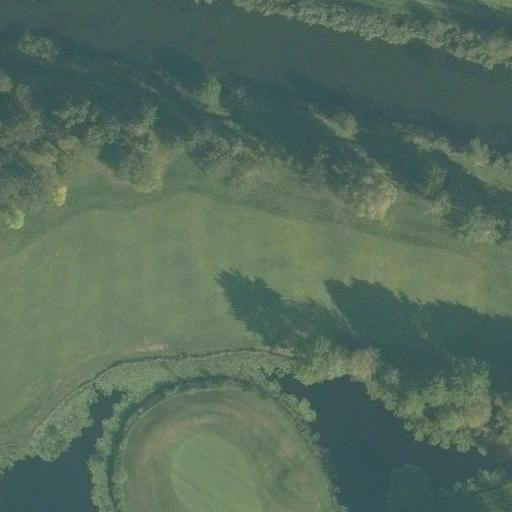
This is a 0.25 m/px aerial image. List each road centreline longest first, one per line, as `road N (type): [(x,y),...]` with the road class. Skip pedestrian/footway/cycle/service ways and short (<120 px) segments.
road 1 (track): [(511,192),(362,139),(0,65)]
road 2 (track): [(394,0),(511,25)]
